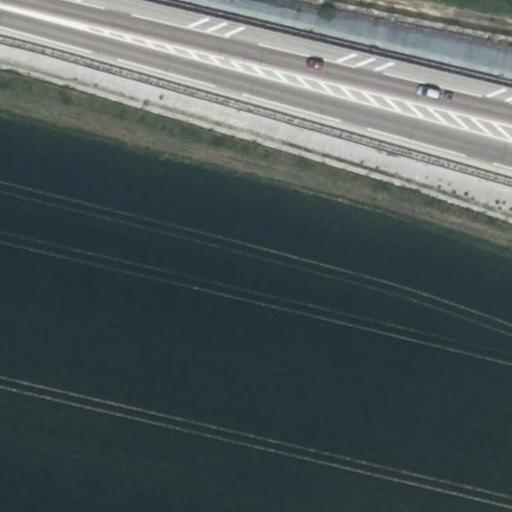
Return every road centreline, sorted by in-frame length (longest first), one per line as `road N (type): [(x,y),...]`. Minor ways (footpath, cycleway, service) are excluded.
road 1 (primary): [(0,13),(511,155)]
road 2 (primary): [(511,112),(130,21),(0,0)]
